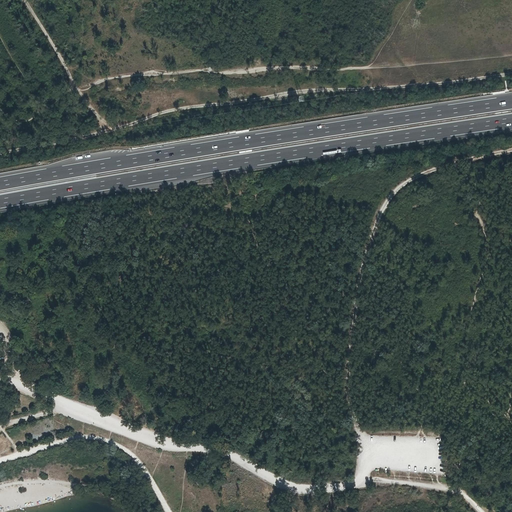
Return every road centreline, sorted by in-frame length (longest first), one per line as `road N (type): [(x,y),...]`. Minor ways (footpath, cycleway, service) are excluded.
road 1 (motorway): [(511,102),(0,184)]
road 2 (motorway): [(0,202),(511,120)]
road 3 (track): [(0,379),(139,438),(227,455),(289,490),(360,481),(458,490)]
road 4 (track): [(511,74),(181,113),(113,131)]
road 5 (track): [(511,151),(406,181),(382,208),(366,252),(347,369),(348,399),(366,444)]
